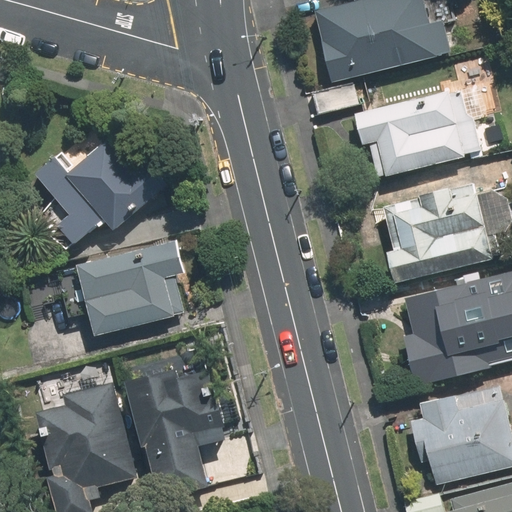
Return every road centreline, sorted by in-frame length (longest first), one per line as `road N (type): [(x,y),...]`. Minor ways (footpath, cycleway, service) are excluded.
road 1 (secondary): [(228,48),(341,511)]
road 2 (residential): [(0,0),(183,50),(228,48)]
